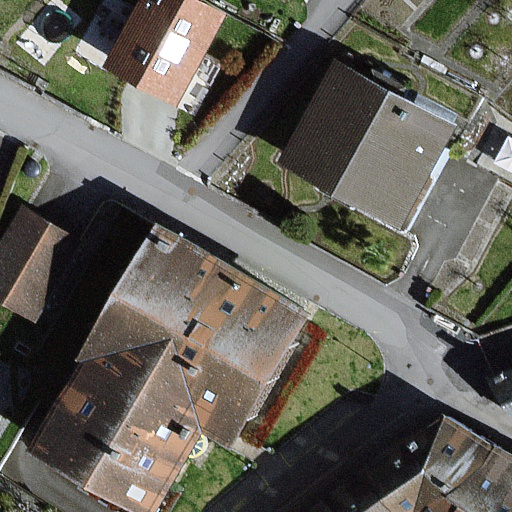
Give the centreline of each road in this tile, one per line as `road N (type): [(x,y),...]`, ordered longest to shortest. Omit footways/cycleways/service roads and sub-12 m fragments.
road 1 (residential): [(0,102),(397,317),(436,354),(440,393)]
road 2 (residential): [(257,511),(375,422),(440,393)]
